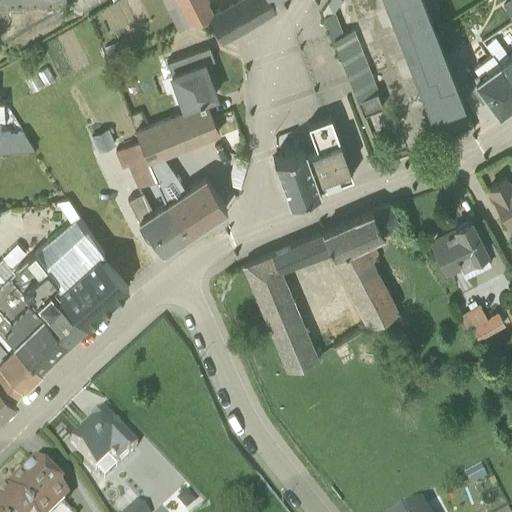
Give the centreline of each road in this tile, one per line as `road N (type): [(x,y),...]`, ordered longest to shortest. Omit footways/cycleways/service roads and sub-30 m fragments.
road 1 (residential): [(175,272),(250,425),(317,511)]
road 2 (residential): [(511,127),(480,147),(262,229)]
road 3 (residential): [(262,229),(263,52),(302,0)]
road 4 (residential): [(175,272),(0,435)]
road 5 (unknown): [(19,417),(99,511)]
